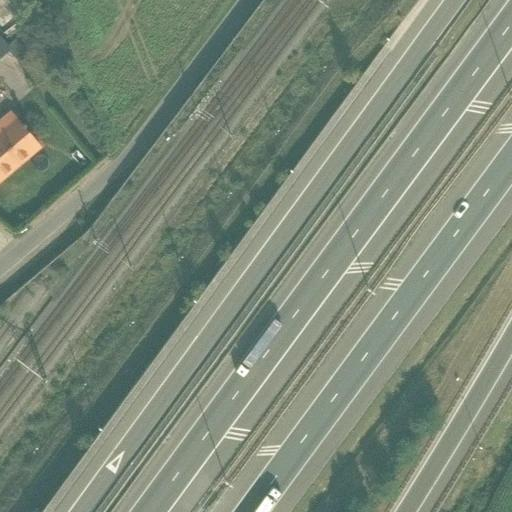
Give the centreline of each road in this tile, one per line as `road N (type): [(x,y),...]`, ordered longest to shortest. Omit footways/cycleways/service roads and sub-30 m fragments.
road 1 (motorway): [(453,0),(77,511)]
road 2 (motorway): [(511,27),(154,511)]
road 3 (motorway): [(249,511),(511,164)]
road 4 (unclassified): [(246,0),(114,174),(0,272)]
road 5 (motorway): [(404,511),(511,332)]
